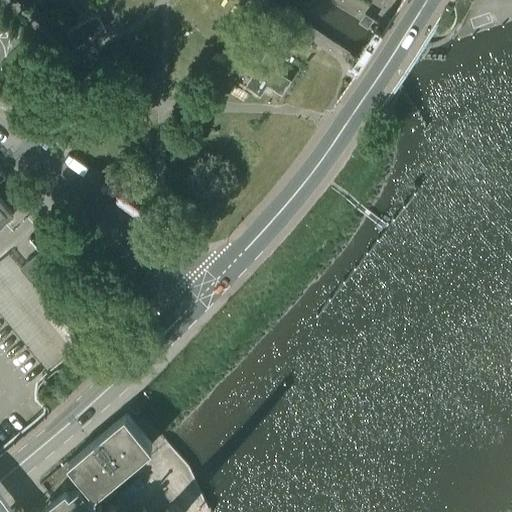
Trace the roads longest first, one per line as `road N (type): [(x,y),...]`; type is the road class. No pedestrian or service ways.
road 1 (secondary): [(206,288),(309,175),(429,0)]
road 2 (secondary): [(0,478),(111,385),(206,288)]
road 3 (unclassified): [(206,288),(0,126)]
